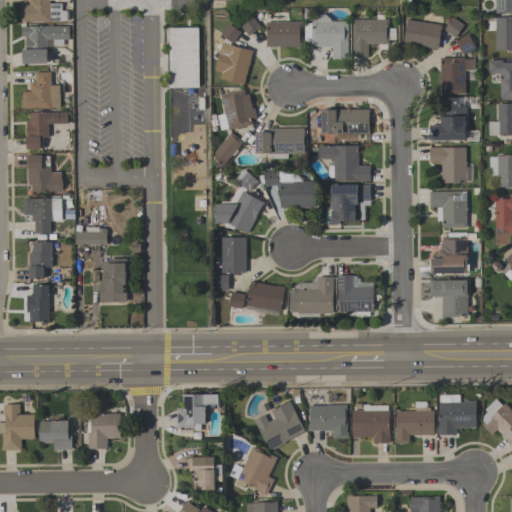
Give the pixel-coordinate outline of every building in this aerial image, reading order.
[(66,11),(66,22),(20,22),(20,5),(28,5),(28,0),(49,0),(49,3),(61,3),(61,11),(66,11)] [(511,0),(511,13),(495,14),(494,0),(511,0)] [(260,26),(248,36),(239,25),(251,15),(260,26)] [(348,21),(347,59),(331,59),(331,47),(310,47),(310,41),(304,41),(304,23),(310,23),(310,21),(312,21),(312,16),(324,16),(330,16),(329,21),(348,21)] [(455,37),(443,30),(452,17),(463,24),(455,37)] [(511,50),(495,50),(495,30),(485,30),(485,18),(511,18),(511,50)] [(351,20),(388,19),(389,44),(368,44),(368,56),(352,57),(351,20)] [(441,25),(438,49),(403,44),(406,20),(441,25)] [(301,22),(301,47),(265,47),(265,22),(301,22)] [(240,32),(232,43),(220,35),(228,23),(240,32)] [(68,39),(65,39),(65,48),(46,48),(46,64),(21,64),(21,49),(24,49),(24,37),(21,37),(21,26),(68,26),(68,39)] [(168,88),(168,28),(198,28),(198,88),(168,88)] [(462,55),(455,42),(468,35),(475,48),(462,55)] [(243,85),(219,79),(220,73),(213,71),(221,43),(252,51),(243,85)] [(439,94),(439,57),(464,57),(464,59),(474,59),(474,70),(464,70),(464,94),(439,94)] [(488,74),(488,60),(502,60),(502,63),(511,62),(511,100),(500,100),(499,74),(488,74)] [(50,72),(50,85),(59,85),(59,108),(50,108),(50,109),(22,109),(22,105),(21,105),(21,102),(22,102),(22,99),(21,99),(21,95),(22,95),(22,92),(29,92),(29,83),(35,83),(35,72),(50,72)] [(219,94),(244,89),(245,95),(248,94),(251,109),(254,108),(256,118),(251,119),(252,124),(227,129),(219,130),(216,115),(223,114),(219,94)] [(465,139),(429,140),(428,125),(440,125),(439,98),(458,98),(458,104),(465,104),(465,108),(466,108),(466,114),(465,114),(465,139)] [(511,135),(488,135),(488,121),(496,121),(496,104),(511,103),(511,135)] [(368,109),(369,133),(356,133),(356,140),(333,140),(333,134),(321,134),(320,110),(335,110),(335,109),(368,109)] [(28,113),(67,112),(67,123),(48,124),(48,138),(40,138),(40,150),(26,150),(25,120),(29,120),(28,113)] [(304,128),(304,154),(287,154),(287,158),(269,158),(269,154),(254,154),(254,133),(268,133),(268,128),(304,128)] [(242,142),(221,167),(214,167),(214,151),(230,132),(242,142)] [(358,145),(358,165),(370,165),(370,181),(333,181),(333,178),(327,178),(327,165),(333,165),(333,159),(321,159),(321,158),(317,158),(317,146),(321,146),(321,145),(358,145)] [(465,183),(441,183),(441,162),(429,162),(429,147),(441,147),(441,148),(465,147),(465,183)] [(25,155),(42,155),(42,156),(50,156),(50,167),(51,167),(51,172),(61,172),(61,179),(62,179),(62,191),(51,191),(51,192),(31,192),(31,184),(27,184),(27,168),(25,168),(25,155)] [(511,189),(497,189),(497,179),(489,179),(489,156),(496,156),(496,155),(511,155),(511,189)] [(248,191),(234,178),(244,169),(257,182),(248,191)] [(315,207),(279,207),(279,189),(277,189),(275,185),(263,185),(263,170),(292,170),(292,181),(315,181),(315,207)] [(364,206),(364,222),(347,222),(347,224),(326,225),(326,208),(331,207),(330,185),(370,185),(370,206),(364,206)] [(235,204),(242,191),(264,202),(247,234),(228,223),(214,224),(214,204),(235,204)] [(465,191),(466,228),(441,228),(441,207),(429,207),(429,192),(465,191)] [(496,244),(496,234),(495,234),(494,199),(509,199),(509,196),(511,196),(511,232),(509,232),(509,244),(496,244)] [(61,198),(61,221),(50,221),(50,233),(34,233),(34,221),(31,221),(31,215),(24,215),(24,212),(22,212),(22,201),(24,201),(24,198),(34,198),(34,199),(61,198)] [(106,228),(106,244),(75,244),(75,232),(85,232),(85,227),(99,227),(99,228),(106,228)] [(466,274),(440,274),(440,275),(435,275),(435,274),(429,274),(429,258),(437,258),(437,251),(440,248),(440,240),(441,240),(441,237),(447,237),(447,233),(466,233),(466,265),(468,265),(468,271),(466,271),(466,274)] [(245,273),(221,273),(221,237),(245,237),(245,273)] [(51,242),(51,267),(43,267),(43,279),(27,279),(27,266),(28,266),(28,253),(30,253),(30,250),(32,250),(32,242),(51,242)] [(504,259),(511,251),(511,284),(502,274),(511,266),(504,259)] [(126,302),(99,302),(99,281),(101,281),(101,261),(107,261),(107,259),(126,259),(126,302)] [(215,275),(228,275),(228,290),(215,290),(215,275)] [(338,312),(338,289),(337,289),(337,275),(352,275),(352,287),(373,287),(373,312),(370,312),(370,317),(356,317),(356,312),(338,312)] [(333,277),(333,291),(332,291),(333,314),(319,314),(319,316),(298,317),(298,313),(289,313),(289,289),(317,288),(317,277),(333,277)] [(441,318),(441,297),(429,297),(429,279),(433,279),(433,280),(466,280),(467,316),(447,317),(447,318),(441,318)] [(284,287),(280,311),(246,305),(250,282),(276,286),(276,285),(284,287)] [(48,322),(28,322),(28,312),(26,312),(26,295),(31,295),(31,285),(48,285),(48,322)] [(228,306),(231,292),(244,294),(241,309),(228,306)] [(218,395),(218,409),(205,409),(205,425),(200,425),(200,431),(193,431),(193,427),(180,427),(180,428),(176,428),(176,408),(182,408),(182,395),(203,395),(218,395)] [(440,395),(459,395),(459,402),(463,402),(463,401),(475,401),(475,428),(455,428),(455,435),(437,435),(437,424),(438,424),(438,402),(439,402),(440,395)] [(511,446),(496,430),(491,435),(481,425),(483,422),(482,420),(483,416),(487,412),(484,410),(496,399),(502,405),(504,403),(511,411),(511,446)] [(305,432),(284,442),(285,443),(269,451),(253,420),(264,414),(267,422),(274,418),(270,411),(290,402),(305,432)] [(34,415),(34,439),(20,439),(20,450),(2,450),(2,434),(0,434),(0,422),(5,422),(4,416),(3,416),(3,404),(19,404),(19,415),(34,415)] [(348,438),(332,439),(332,430),(308,431),(307,424),(308,424),(308,406),(326,405),(346,404),(347,432),(348,432),(348,438)] [(387,405),(387,410),(389,410),(389,434),(390,434),(390,443),(372,443),(372,437),(352,437),(352,410),(362,410),(362,404),(368,404),(368,405),(387,405)] [(409,435),(409,442),(407,442),(407,444),(396,444),(396,442),(395,442),(395,431),(396,431),(396,411),(414,411),(414,408),(429,408),(429,411),(433,411),(433,435),(409,435)] [(120,438),(107,438),(107,449),(87,449),(87,446),(88,446),(88,434),(86,434),(86,422),(90,422),(90,414),(120,414),(120,438)] [(53,450),(52,443),(38,443),(38,421),(68,421),(68,432),(71,432),(72,450),(53,450)] [(276,457),(267,476),(273,479),(266,496),(260,493),(260,492),(245,485),(243,488),(234,484),(237,479),(228,475),(233,464),(242,468),(247,457),(246,457),(251,447),(270,456),(270,455),(276,457)] [(193,491),(193,476),(188,476),(188,457),(193,457),(213,457),(213,465),(221,465),(221,474),(214,475),(214,490),(193,491)] [(346,511),(346,495),(350,495),(350,496),(367,496),(367,495),(376,495),(376,508),(369,508),(369,511),(346,511)] [(409,511),(409,497),(435,497),(435,496),(439,496),(439,511),(409,511)] [(178,511),(186,500),(189,502),(189,503),(199,510),(202,506),(211,511),(178,511)] [(277,501),(277,511),(246,511),(246,503),(272,503),(272,501),(277,501)]
